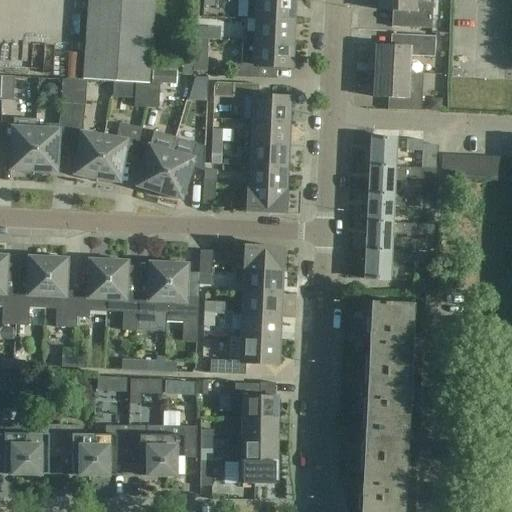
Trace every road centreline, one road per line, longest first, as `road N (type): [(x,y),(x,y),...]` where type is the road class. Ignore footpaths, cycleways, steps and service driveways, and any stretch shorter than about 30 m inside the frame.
road 1 (residential): [(0,218),(322,232)]
road 2 (unclassified): [(318,511),(310,413),(322,232)]
road 3 (residential): [(511,124),(330,121)]
road 4 (residential): [(423,511),(427,386)]
road 5 (unclassified): [(330,121),(337,0)]
